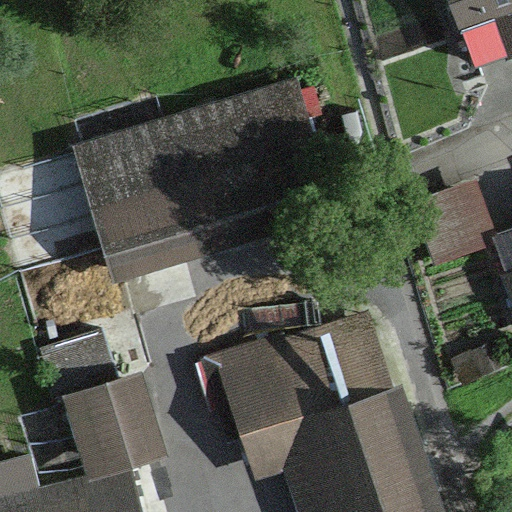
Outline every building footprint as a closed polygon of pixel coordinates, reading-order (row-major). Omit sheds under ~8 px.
[(511,0),(461,0),(475,37),(511,24),(511,0)] [(334,81),(90,150),(130,289),(374,220),(334,81)] [(484,184),(419,205),(440,270),(505,249),(484,184)] [(449,511),(386,310),(212,365),(251,490),(303,474),(314,511),(449,511)] [(492,350),(455,360),(464,391),(501,381),(492,350)] [(96,477),(0,505),(0,511),(141,511),(130,475),(176,462),(151,379),(74,402),(96,477)]
